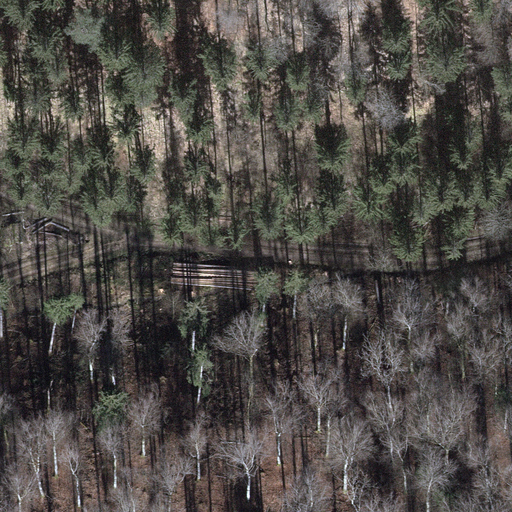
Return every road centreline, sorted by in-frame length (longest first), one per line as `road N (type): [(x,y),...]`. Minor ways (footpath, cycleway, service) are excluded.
road 1 (track): [(511,237),(437,255),(138,243),(0,181)]
road 2 (track): [(138,243),(0,280)]
